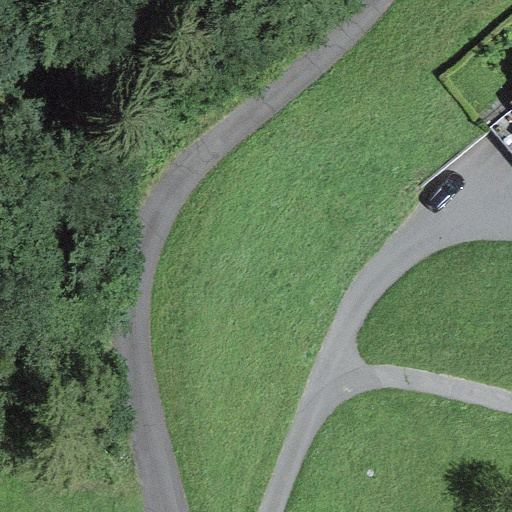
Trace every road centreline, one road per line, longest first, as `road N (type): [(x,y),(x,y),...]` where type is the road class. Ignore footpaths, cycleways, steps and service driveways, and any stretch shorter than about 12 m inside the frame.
road 1 (unclassified): [(168,511),(133,347),(130,301),(149,221),(176,182),(374,0)]
road 2 (track): [(320,386),(382,377),(511,404)]
